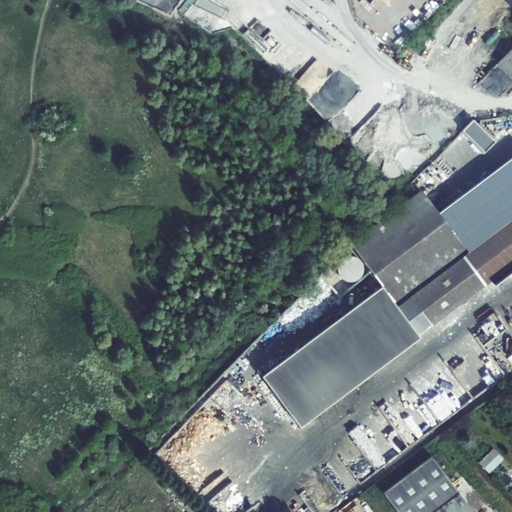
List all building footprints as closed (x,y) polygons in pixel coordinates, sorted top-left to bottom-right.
[(137,0),(173,12),(189,3),(228,16),(230,10),(224,8),(219,0),(137,0)] [(511,0),(503,0),(511,8),(511,47),(498,63),(511,76),(511,0)] [(325,82),(308,95),(326,120),(358,96),(347,82),(341,87),(322,63),(314,69),(325,82)] [(473,119),(463,129),(484,151),(495,141),(473,119)] [(350,243),(381,284),(261,374),(299,424),(431,325),(409,296),(511,218),(511,155),(438,212),(422,189),(350,243)] [(511,218),(409,296),(431,325),(511,263),(511,218)] [(329,265),(336,272),(343,264),(336,258),(329,265)] [(335,298),(336,297),(337,296),(338,295),(339,294),(340,292),(340,291),(341,289),(341,288),(341,285),(340,284),(340,282),(339,280),(337,279),(336,278),(335,277),(333,276),(331,275),(329,275),(327,275),(326,275),(324,276),(322,277),(320,278),(319,279),(318,280),(317,281),(317,283),(316,285),(316,286),(316,288),(316,289),(316,291),(317,292),(317,293),(318,294),(319,296),(320,297),(321,298),(323,299),(325,300),(327,300),(329,300),(332,300),(333,299),(335,298)] [(491,472),(506,459),(496,447),(481,461),(491,472)] [(432,456),(383,493),(397,511),(433,511),(459,493),(432,456)]
